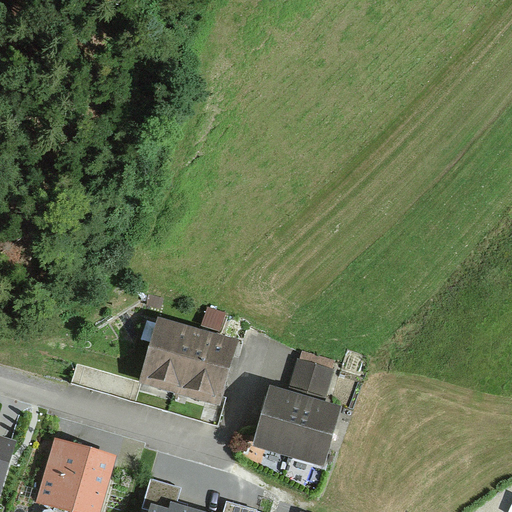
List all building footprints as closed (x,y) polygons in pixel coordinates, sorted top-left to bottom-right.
[(181,390),(196,334),(160,325),(145,380),(181,390)] [(217,400),(232,344),(196,334),(181,390),(217,400)] [(255,445),(290,455),(315,368),(300,363),(290,395),(272,390),(255,445)] [(315,368),(290,455),(323,465),(339,409),(322,404),(331,372),(315,368)] [(0,478),(10,446),(0,443),(0,478)] [(89,511),(104,466),(48,448),(29,508),(41,511),(89,511)]
